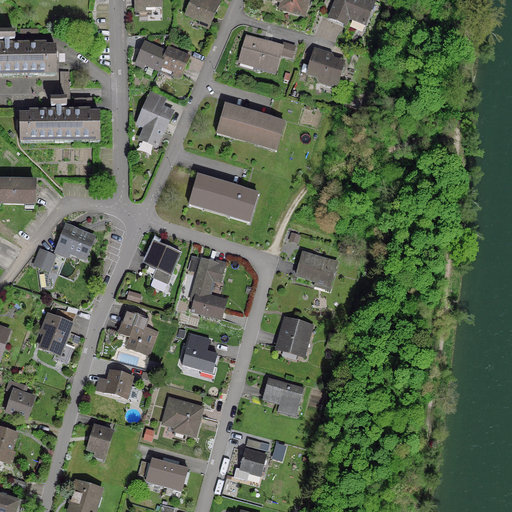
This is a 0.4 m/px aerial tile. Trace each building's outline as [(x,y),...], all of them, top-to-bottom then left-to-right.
[(191,0),(184,15),(209,26),(219,3),(211,0),(204,0),(204,1),(200,0),(191,0)] [(274,0),(289,4),(287,11),(302,16),(306,0),(274,0)] [(336,0),(328,20),(344,26),(347,18),(352,20),(352,24),(362,28),(374,0),(336,0)] [(262,43),(246,39),(240,59),(255,64),(254,67),(273,72),(279,51),(261,46),(262,43)] [(144,44),(136,62),(157,72),(159,67),(165,53),(144,44)] [(0,73),(55,73),(54,48),(0,48),(0,73)] [(167,49),(165,53),(159,67),(173,73),(172,77),(179,80),(188,58),(167,49)] [(313,57),(310,68),(308,74),(317,76),(320,83),(326,79),(336,82),(341,65),(331,62),(328,56),(322,59),(313,57)] [(308,74),(310,68),(302,66),(298,80),(305,83),(308,74)] [(70,74),(62,75),(62,88),(71,87),(70,74)] [(163,133),(163,131),(171,114),(160,109),(164,99),(150,93),(138,122),(145,125),(139,140),(155,147),(161,132),(163,133)] [(276,148),(283,124),(224,107),(217,131),(231,135),(230,137),(257,145),(258,143),(276,148)] [(98,114),(18,116),(19,141),(98,140),(98,114)] [(248,221),(256,195),(197,178),(189,204),(248,221)] [(0,204),(33,205),(34,184),(0,183),(0,204)] [(84,259),(92,239),(65,228),(57,248),(84,259)] [(176,256),(153,246),(145,264),(156,268),(151,279),(167,285),(171,275),(168,274),(176,256)] [(54,257),(46,254),(40,269),(47,272),(54,257)] [(301,254),(295,277),(315,282),(313,287),(328,291),(335,264),(301,254)] [(190,313),(220,321),(225,301),(206,296),(210,281),(219,283),(223,269),(214,267),(215,264),(201,260),(192,293),(195,294),(190,313)] [(131,292),(129,300),(143,303),(145,295),(131,292)] [(45,333),(39,349),(55,355),(59,345),(62,347),(71,326),(69,325),(74,315),(57,311),(54,319),(47,316),(41,331),(45,333)] [(137,341),(134,351),(146,356),(155,333),(146,330),(143,328),(146,320),(126,313),(122,326),(120,325),(117,333),(119,334),(119,335),(137,341)] [(283,321),(276,348),(276,349),(277,348),(302,355),(302,356),(303,356),(311,328),(283,321)] [(189,336),(181,367),(200,372),(201,368),(212,372),(216,356),(205,353),(209,341),(189,336)] [(132,378),(109,372),(103,393),(126,400),(132,378)] [(302,389),(267,380),(261,400),(284,407),(282,414),(295,417),(302,389)] [(6,412),(25,419),(32,399),(20,395),(23,387),(17,385),(15,393),(13,393),(6,412)] [(201,409),(168,400),(162,425),(175,428),(175,426),(184,428),(183,434),(194,437),(201,409)] [(0,462),(9,465),(12,453),(9,452),(15,434),(6,431),(7,428),(1,427),(0,430),(0,429),(0,462)] [(86,450),(104,455),(111,433),(93,428),(86,450)] [(143,440),(149,441),(152,433),(146,431),(143,440)] [(269,445),(246,440),(245,447),(267,453),(269,445)] [(285,461),(289,446),(280,443),(276,459),(285,461)] [(260,477),(265,457),(243,451),(238,471),(235,470),(233,480),(242,482),(245,473),(260,477)] [(163,487),(169,466),(151,461),(146,480),(154,482),(153,485),(163,487)] [(140,462),(137,476),(143,478),(147,464),(140,462)] [(181,489),(186,470),(169,466),(163,487),(172,490),(173,487),(181,489)] [(23,490),(26,484),(12,479),(10,486),(23,490)] [(92,511),(100,490),(76,483),(70,503),(71,503),(68,511),(92,511)] [(0,511),(14,511),(18,502),(0,496),(0,511)]
